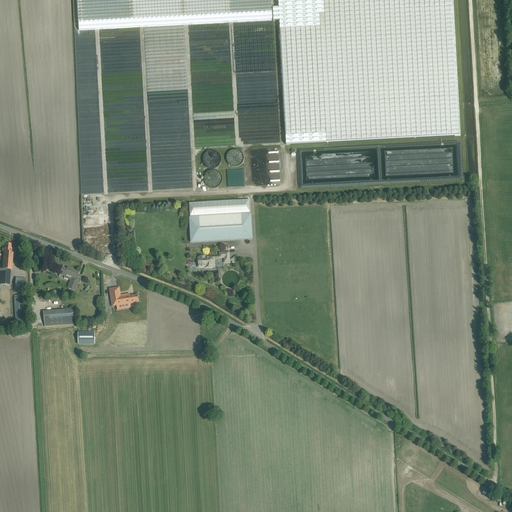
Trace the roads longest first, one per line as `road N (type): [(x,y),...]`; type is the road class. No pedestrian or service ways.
road 1 (unclassified): [(511,494),(199,303),(0,226)]
road 2 (track): [(492,483),(469,0)]
